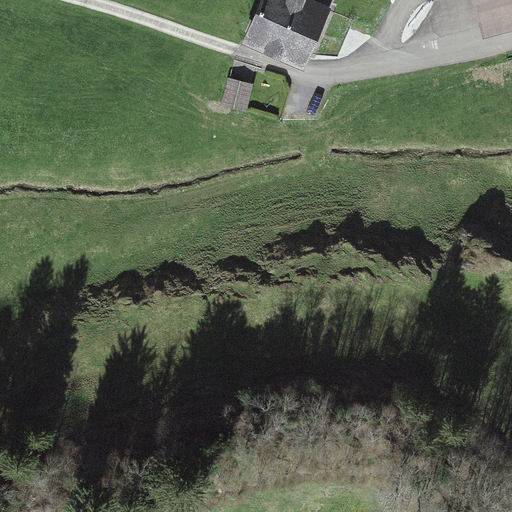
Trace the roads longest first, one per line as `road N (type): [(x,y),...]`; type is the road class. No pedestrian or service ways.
road 1 (track): [(56,0),(297,77)]
road 2 (unclassified): [(511,42),(421,63),(297,77)]
